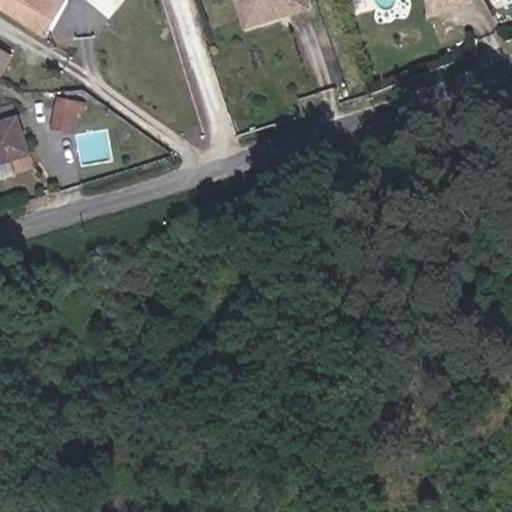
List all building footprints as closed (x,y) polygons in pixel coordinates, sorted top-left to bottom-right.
[(0,0),(0,6),(53,35),(71,1),(69,0),(0,0)] [(94,0),(114,17),(127,0),(94,0)] [(297,22),(290,0),(241,0),(222,6),(233,41),(297,22)] [(405,0),(414,23),(456,9),(453,1),(430,10),(416,4),(413,0),(405,0)] [(452,0),(413,0),(416,4),(430,10),(453,1),(452,0)] [(39,118),(36,145),(55,147),(58,127),(66,128),(67,123),(39,118)] [(0,182),(15,177),(1,136),(0,136),(0,182)]
